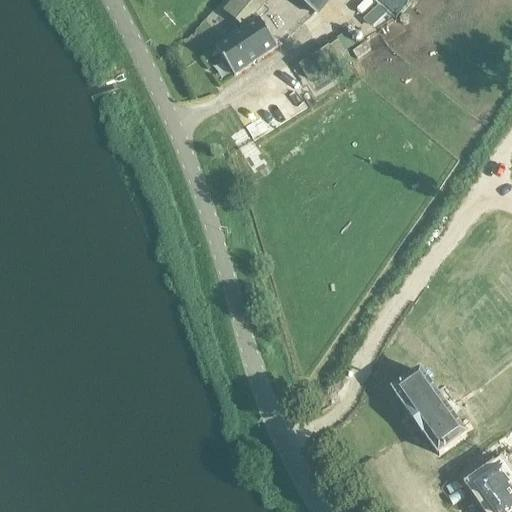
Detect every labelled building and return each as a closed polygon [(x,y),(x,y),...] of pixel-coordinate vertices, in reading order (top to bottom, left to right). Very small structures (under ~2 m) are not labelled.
[(232,0),(223,10),(244,30),(214,48),(232,77),(276,50),(258,21),(256,15),(269,0),(232,0)] [(297,0),(314,14),(325,0),(297,0)] [(297,64),(308,80),(346,56),(336,42),(327,48),(325,45),(297,64)] [(439,456),(466,437),(421,373),(394,393),(439,456)] [(502,468),(476,489),(495,511),(511,511),(511,461),(503,469),(502,468)]
